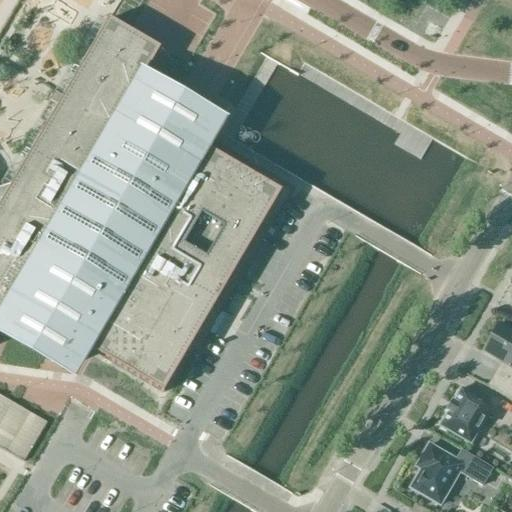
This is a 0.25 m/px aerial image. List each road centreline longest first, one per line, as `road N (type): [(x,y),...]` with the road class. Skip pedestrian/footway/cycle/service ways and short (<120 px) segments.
road 1 (unclassified): [(325,511),(511,193)]
road 2 (unclassified): [(511,74),(439,67),(318,0)]
